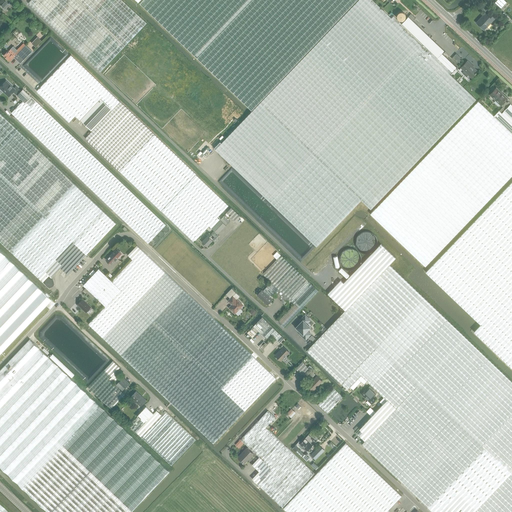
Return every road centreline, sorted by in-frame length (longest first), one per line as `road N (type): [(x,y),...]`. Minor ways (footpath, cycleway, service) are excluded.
road 1 (unclassified): [(56,305),(116,237),(134,237),(426,511)]
road 2 (unclassified): [(56,305),(151,394)]
